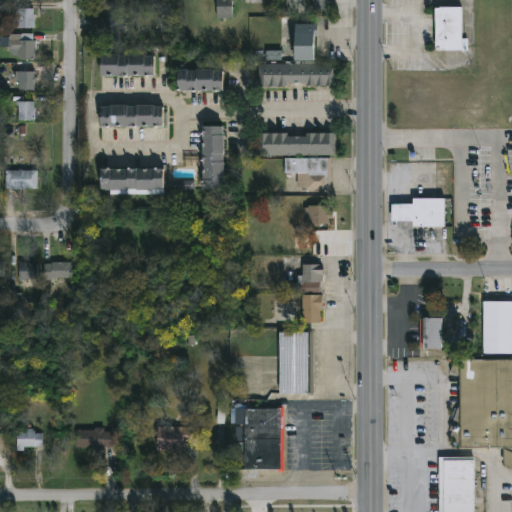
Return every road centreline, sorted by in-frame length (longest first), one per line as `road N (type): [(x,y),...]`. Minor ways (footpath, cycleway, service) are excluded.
road 1 (secondary): [(371,511),(370,0)]
road 2 (residential): [(371,494),(0,496)]
road 3 (residential): [(70,0),(69,206)]
road 4 (residential): [(369,106),(188,111)]
road 5 (residential): [(372,269),(511,267)]
